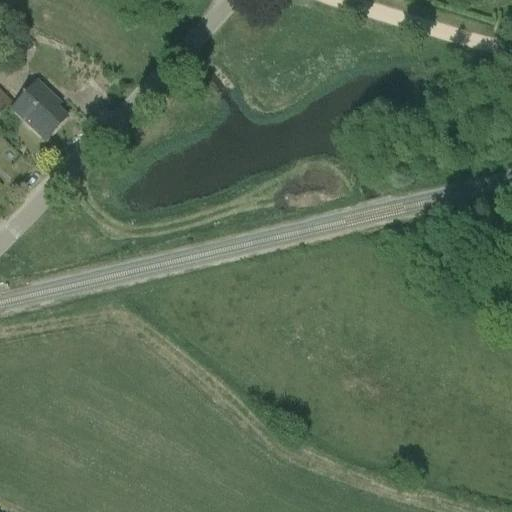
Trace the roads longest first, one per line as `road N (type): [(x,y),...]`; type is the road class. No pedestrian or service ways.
road 1 (unclassified): [(0,247),(235,0)]
road 2 (track): [(511,55),(339,0)]
